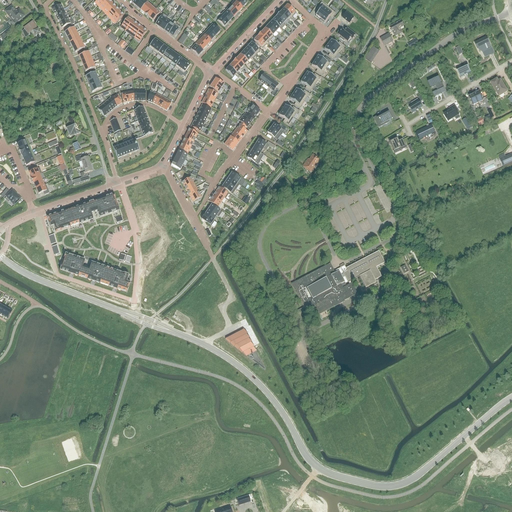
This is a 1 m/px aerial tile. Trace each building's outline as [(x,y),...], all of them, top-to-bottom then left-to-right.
[(104,10),(112,2),(109,0),(106,0),(100,5),(104,10)] [(142,0),(136,7),(140,10),(147,3),(149,2),(146,0),(142,0)] [(230,5),(238,12),(242,8),(235,0),(230,5)] [(108,14),(116,7),(112,2),(104,10),(108,14)] [(147,3),(140,10),(140,11),(141,10),(144,14),(151,6),(147,3)] [(315,15),(320,19),(328,8),(321,3),(318,7),(320,9),(315,15)] [(63,9),(61,4),(52,9),(54,14),(63,9)] [(4,11),(14,24),(25,16),(19,9),(17,10),(15,10),(11,5),(4,11)] [(225,10),(233,17),(238,12),(230,5),(225,10)] [(296,13),(287,5),(283,9),(292,17),(296,13)] [(151,6),(144,14),(149,18),(155,10),(151,6)] [(108,14),(112,18),(120,11),(116,7),(108,14)] [(157,8),(155,10),(149,18),(153,21),(161,12),(157,8)] [(336,13),(328,8),(320,19),(321,19),(320,20),(324,23),(324,22),(325,22),(329,17),(332,18),(336,13)] [(54,14),(57,18),(66,14),(63,9),(54,14)] [(292,17),(283,9),(280,13),(287,20),(288,21),(290,19),(292,20),(294,18),(292,17)] [(222,15),(229,22),(233,17),(225,10),(221,15),(222,16),(222,15)] [(124,15),(120,11),(112,18),(110,20),(114,24),(116,22),(116,23),(124,15)] [(346,12),(342,18),(349,24),(354,18),(346,12)] [(287,20),(280,13),(276,17),(283,24),(287,20)] [(57,18),(59,23),(68,19),(66,14),(57,18)] [(229,22),(222,15),(222,16),(217,20),(224,27),(229,22)] [(155,25),(159,28),(165,20),(161,16),(155,25)] [(121,26),(122,26),(126,29),(133,21),(128,17),(121,26)] [(283,24),(276,17),(272,21),(280,28),(283,24)] [(59,23),(61,28),(70,23),(68,19),(59,23)] [(165,20),(159,28),(164,31),(170,23),(165,20)] [(137,24),(133,21),(126,29),(131,33),(137,24)] [(168,34),(176,24),(176,23),(174,21),(172,24),(170,23),(164,31),(168,34)] [(268,24),(276,31),(280,28),(272,21),(268,24)] [(389,27),(393,34),(395,37),(402,33),(400,30),(399,28),(403,26),(400,21),(389,27)] [(40,34),(38,30),(37,30),(36,28),(32,23),(24,29),(22,31),(24,37),(28,35),(28,34),(31,32),(32,33),(34,32),(36,36),(40,34)] [(142,28),(137,24),(131,33),(136,36),(142,28)] [(180,27),(176,24),(168,34),(169,34),(173,37),(180,27)] [(208,29),(215,36),(220,31),(212,24),(208,29)] [(276,31),(268,24),(265,28),(265,29),(272,35),(276,31)] [(67,37),(77,33),(74,28),(74,27),(73,28),(70,29),(64,32),(64,33),(65,33),(67,37)] [(141,40),(147,31),(142,28),(136,36),(140,40),(141,40)] [(350,38),(352,39),(355,35),(347,28),(344,31),(342,29),(338,35),(341,37),(340,38),(343,41),(344,40),(347,42),(350,38)] [(10,29),(0,37),(3,40),(13,32),(10,29)] [(203,34),(211,41),(215,36),(208,29),(203,34)] [(261,32),(269,40),(270,41),(274,37),(272,35),(265,29),(261,32)] [(267,42),(269,40),(261,32),(257,36),(266,45),(267,46),(269,44),(267,42)] [(79,38),(77,33),(67,37),(70,43),(79,38)] [(184,34),(178,42),(181,44),(187,36),(184,34)] [(199,39),(206,46),(211,41),(203,34),(198,39),(199,39)] [(384,46),(393,41),(388,34),(380,38),(384,46)] [(266,45),(257,36),(257,37),(253,40),(262,49),(266,45)] [(474,42),(477,49),(483,53),(485,58),(489,56),(487,51),(492,48),(486,37),(474,42)] [(39,44),(36,38),(30,41),(32,47),(39,44)] [(79,38),(70,43),(72,48),(82,43),(79,38)] [(410,48),(419,43),(416,38),(413,40),(413,41),(408,44),(410,48)] [(155,39),(148,48),(153,51),(159,42),(155,39)] [(195,44),(202,51),(202,50),(206,46),(199,39),(195,44)] [(331,40),(328,45),(338,53),(344,46),(339,42),(337,44),(331,40)] [(159,42),(153,51),(157,55),(158,53),(164,45),(159,42)] [(72,48),(75,53),(74,53),(75,53),(85,48),(84,48),(82,43),(72,48)] [(251,43),(248,47),(256,55),(260,51),(251,43)] [(202,50),(202,51),(195,44),(190,49),(198,56),(203,51),(202,50)] [(164,45),(158,53),(162,56),(163,56),(168,49),(164,46),(164,45)] [(333,60),(338,53),(328,45),(324,49),(330,54),(328,56),(333,60)] [(252,59),(256,55),(248,47),(244,51),(251,58),(252,59)] [(365,59),(372,63),(380,51),(373,47),(365,59)] [(162,56),(161,58),(166,61),(172,52),(168,49),(163,56),(162,56)] [(240,55),(247,61),(251,58),(244,51),(240,55)] [(81,61),(91,57),(89,52),(78,56),(79,56),(81,61)] [(172,52),(166,61),(170,64),(172,63),(171,63),(177,55),(172,52)] [(177,55),(171,63),(172,63),(176,66),(181,58),(177,55)] [(244,65),(247,61),(240,55),(237,58),(236,58),(244,65)] [(314,61),(326,68),(331,61),(325,57),(324,60),(318,56),(314,61)] [(83,67),(93,62),(91,57),(81,61),(83,67)] [(176,66),(174,67),(179,71),(186,62),(181,59),(181,58),(176,66)] [(245,67),(244,65),(236,58),(233,62),(240,69),(240,70),(241,71),(245,67)] [(326,68),(314,61),(313,61),(311,65),(312,65),(311,66),(317,70),(316,72),(322,76),(324,73),(323,73),(326,68)] [(93,62),(83,67),(85,72),(95,68),(95,67),(95,68),(93,62)] [(186,62),(179,71),(183,74),(182,75),(185,77),(188,73),(185,72),(186,70),(186,71),(189,67),(190,65),(186,62)] [(240,69),(233,62),(232,63),(233,63),(229,66),(236,73),(240,70),(240,69)] [(471,72),(470,72),(467,65),(456,70),(457,70),(460,77),(460,78),(464,76),(465,76),(467,75),(467,74),(471,72)] [(229,66),(225,70),(232,77),(235,75),(237,78),(239,76),(236,73),(229,66)] [(87,82),(97,78),(95,73),(95,72),(85,77),(87,82)] [(304,77),(303,77),(315,85),(320,77),(315,74),(313,77),(307,72),(306,73),(305,72),(303,76),(304,77)] [(269,77),(264,73),(258,80),(263,84),(269,77)] [(269,77),(263,84),(268,88),(274,81),(269,77)] [(310,92),(315,85),(303,77),(300,82),(306,86),(305,89),(310,92)] [(442,93),(441,92),(444,90),(438,77),(427,82),(430,88),(435,86),(437,90),(432,92),(434,97),(442,93)] [(90,87),(100,83),(97,78),(87,82),(90,87)] [(221,88),(224,84),(215,79),(213,83),(221,88)] [(507,92),(507,91),(501,81),(501,80),(500,81),(498,82),(497,80),(497,79),(496,80),(491,83),(499,96),(499,97),(500,96),(499,96),(507,92)] [(51,103),(66,96),(60,81),(52,85),(51,82),(42,87),(45,95),(47,94),(51,103)] [(279,84),(274,81),(268,88),(273,91),(271,94),(274,97),(279,91),(276,89),(279,84)] [(100,83),(90,87),(92,92),(92,93),(102,88),(100,83)] [(210,87),(218,93),(221,88),(213,83),(210,87)] [(296,89),(293,94),(304,101),(307,97),(308,97),(310,95),(304,90),(302,93),(296,89)] [(215,99),(217,94),(208,90),(206,94),(215,99)] [(156,94),(150,92),(147,101),(152,103),(156,94)] [(479,92),(474,94),(478,103),(483,101),(479,92)] [(156,94),(152,103),(157,106),(162,97),(156,94)] [(213,103),(215,99),(206,94),(204,99),(213,103)] [(299,109),(304,101),(293,94),(289,99),(296,103),(294,105),(299,109)] [(474,94),(469,97),(473,106),(478,103),(474,94)] [(111,98),(117,106),(122,103),(119,98),(117,95),(111,98)] [(165,98),(162,97),(157,106),(162,108),(167,100),(165,98)] [(117,106),(111,98),(106,102),(112,110),(117,106)] [(204,99),(202,103),(211,108),(213,103),(204,99)] [(413,113),(422,107),(417,99),(411,103),(412,105),(409,107),(413,113)] [(167,100),(162,108),(167,111),(172,102),(167,100)] [(102,105),(108,113),(112,110),(106,102),(102,105)] [(104,117),(108,113),(102,105),(97,109),(104,117)] [(209,114),(211,109),(202,105),(200,109),(209,114)] [(256,116),(260,112),(252,105),(249,110),(256,116)] [(444,115),(448,121),(453,118),(452,118),(459,114),(455,108),(456,108),(454,105),(448,109),(450,111),(444,115)] [(282,110),(282,111),(293,118),(296,113),(297,114),(299,111),(293,107),(291,110),(285,106),(283,106),(281,109),(282,110)] [(143,107),(134,111),(136,116),(145,112),(143,107)] [(200,109),(198,114),(206,118),(209,114),(200,109)] [(253,120),(256,116),(249,110),(246,113),(253,120)] [(279,115),(285,119),(283,122),(290,127),(292,124),(290,123),(293,118),(282,111),(281,111),(280,110),(278,114),(279,115)] [(145,112),(136,116),(138,121),(147,117),(145,112)] [(378,128),(379,128),(379,127),(383,125),(382,124),(388,120),(391,119),(392,119),(388,112),(388,113),(381,116),(379,118),(378,116),(374,118),(374,117),(373,118),(378,128)] [(250,123),(253,120),(246,113),(242,117),(250,123)] [(198,114),(195,118),(204,122),(206,118),(198,114)] [(147,117),(138,121),(140,126),(149,122),(147,117)] [(239,121),(247,127),(250,123),(242,117),(239,121)] [(195,118),(193,122),(202,127),(204,122),(195,118)] [(149,122),(140,126),(142,131),(151,128),(149,122)] [(193,122),(191,127),(200,131),(202,127),(193,122)] [(274,124),(270,128),(280,136),(282,133),(284,135),(288,130),(283,126),(280,129),(278,127),(274,124)] [(435,133),(431,125),(429,126),(428,124),(426,125),(427,127),(416,132),(420,140),(428,136),(429,139),(433,137),(431,134),(435,133)] [(69,137),(80,133),(75,130),(74,125),(66,128),(69,137)] [(244,136),(247,131),(239,126),(236,130),(244,136)] [(151,128),(142,131),(144,136),(144,137),(153,133),(151,128)] [(267,133),(277,140),(280,136),(270,128),(267,133)] [(195,139),(198,134),(189,129),(186,134),(195,139)] [(241,139),(244,136),(236,130),(233,133),(241,139)] [(238,143),(241,139),(233,133),(230,137),(238,143)] [(186,134),(184,139),(193,144),(198,147),(199,144),(194,142),(195,139),(186,134)] [(19,143),(17,144),(19,149),(19,150),(27,146),(28,146),(30,145),(33,144),(29,136),(18,140),(19,143)] [(393,136),(388,139),(391,145),(394,151),(399,148),(401,151),(402,150),(401,149),(406,147),(406,148),(402,139),(398,141),(397,139),(397,138),(395,139),(393,136)] [(235,147),(238,143),(230,137),(227,141),(235,147)] [(129,141),(134,153),(134,152),(139,150),(139,151),(135,140),(135,139),(134,139),(135,140),(130,142),(129,141)] [(193,144),(184,139),(181,144),(190,149),(194,151),(196,149),(191,147),(193,144)] [(269,146),(258,139),(256,144),(263,149),(266,151),(269,146)] [(134,153),(129,141),(129,142),(124,144),(124,143),(128,155),(129,155),(128,154),(133,152),(134,153)] [(224,145),(232,151),(235,147),(227,141),(224,145)] [(72,144),(75,151),(81,149),(77,143),(72,144)] [(118,146),(123,157),(128,155),(124,143),(124,144),(119,146),(119,145),(118,146)] [(190,149),(181,144),(179,149),(188,154),(190,149)] [(260,154),(263,149),(256,144),(253,149),(260,154)] [(19,149),(19,150),(21,155),(22,155),(21,155),(32,150),(30,146),(30,145),(28,146),(27,146),(19,150),(19,149)] [(123,157),(118,146),(113,148),(113,147),(117,160),(118,160),(117,159),(123,157)] [(263,155),(260,154),(253,149),(250,153),(260,160),(263,155)] [(32,150),(21,155),(22,155),(24,160),(34,156),(32,150)] [(185,160),(187,155),(178,151),(176,156),(185,160)] [(250,153),(247,158),(252,161),(254,162),(252,165),(258,169),(260,165),(258,164),(260,160),(250,153)] [(499,159),(502,166),(511,161),(511,154),(505,156),(500,159),(499,159)] [(81,161),(83,166),(90,164),(88,157),(83,159),(82,155),(75,157),(76,162),(81,161)] [(311,173),(316,165),(316,164),(319,159),(312,155),(309,160),(308,159),(302,167),(311,173)] [(34,156),(24,160),(26,166),(34,162),(37,161),(34,156)] [(182,165),(185,160),(176,156),(173,161),(182,165)] [(182,165),(173,161),(171,166),(180,170),(182,165)] [(90,164),(83,166),(85,172),(80,174),(81,178),(88,176),(87,173),(92,171),(90,164)] [(31,178),(40,174),(40,175),(42,174),(39,168),(29,172),(31,178)] [(232,173),(228,178),(239,185),(241,187),(241,186),(244,180),(240,177),(240,178),(232,173)] [(34,184),(34,183),(42,180),(40,175),(40,174),(31,178),(33,184),(34,184)] [(191,178),(182,182),(185,187),(193,183),(191,178)] [(228,178),(225,182),(236,190),(239,185),(228,178)] [(36,189),(44,185),(42,180),(34,183),(34,184),(36,189)] [(225,182),(222,187),(232,195),(236,190),(225,182)] [(196,187),(193,183),(185,187),(187,192),(196,187)] [(36,189),(38,194),(45,191),(46,194),(49,193),(46,184),(44,185),(36,189)] [(199,192),(196,187),(187,192),(190,197),(199,192)] [(224,198),(225,199),(229,194),(219,187),(215,192),(224,198)] [(6,189),(0,196),(3,198),(8,191),(6,189)] [(12,190),(6,196),(14,205),(20,199),(12,190)] [(190,197),(193,202),(201,197),(199,192),(190,197)] [(215,192),(212,197),(221,203),(224,198),(215,192)] [(47,216),(50,227),(50,226),(54,225),(56,231),(55,231),(56,232),(62,230),(62,229),(70,227),(71,227),(70,227),(79,224),(93,219),(91,213),(98,210),(100,217),(119,210),(119,211),(118,206),(117,206),(115,199),(115,198),(114,194),(113,194),(114,195),(104,198),(104,197),(99,199),(100,199),(96,201),(95,200),(95,201),(87,204),(87,203),(86,203),(86,204),(82,205),(78,206),(78,207),(74,208),(74,207),(73,207),(74,208),(65,211),(65,210),(64,210),(65,211),(61,212),(60,212),(56,213),(56,214),(47,217),(47,216)] [(212,197),(209,202),(218,208),(221,203),(212,197)] [(211,205),(208,210),(217,216),(216,216),(218,217),(222,212),(211,205)] [(208,210),(205,215),(213,221),(214,220),(216,216),(217,216),(208,210)] [(142,212),(137,214),(141,228),(147,226),(142,212)] [(205,215),(201,219),(211,226),(215,221),(214,220),(213,221),(205,215)] [(350,285),(343,288),(342,288),(340,284),(344,282),(339,271),(334,273),(330,265),(306,277),(294,284),(292,284),(307,313),(318,307),(321,313),(335,305),(334,304),(336,302),(337,304),(345,300),(356,294),(350,282),(359,277),(365,288),(376,282),(375,280),(381,277),(376,267),(385,263),(378,251),(365,258),(346,268),(344,265),(347,271),(343,273),(341,270),(348,283),(348,282),(350,285)] [(61,265),(60,270),(70,273),(70,274),(74,275),(74,274),(78,276),(87,279),(87,280),(87,279),(91,280),(91,281),(95,282),(96,282),(100,283),(99,284),(100,284),(100,283),(109,286),(108,287),(109,287),(109,286),(113,288),(117,290),(117,289),(126,292),(126,293),(127,293),(130,282),(130,283),(126,282),(128,276),(129,276),(129,275),(123,273),(123,274),(114,271),(114,270),(114,271),(105,268),(106,267),(105,267),(105,268),(91,263),(89,269),(82,267),(85,261),(65,254),(66,253),(65,253),(64,258),(64,259),(64,258),(62,265),(61,265)] [(119,259),(119,260),(129,263),(130,262),(131,257),(121,254),(119,259)] [(7,308),(2,316),(7,319),(12,311),(7,308)] [(237,333),(226,339),(247,356),(265,369),(255,351),(244,330),(237,333)]
